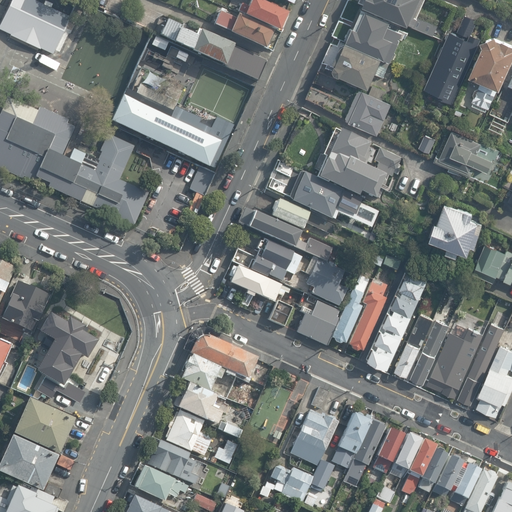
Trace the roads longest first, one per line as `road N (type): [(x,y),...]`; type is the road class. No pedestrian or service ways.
road 1 (residential): [(500,443),(211,311),(156,304)]
road 2 (tertiary): [(278,92),(206,257),(156,304)]
road 3 (tertiary): [(156,304),(156,356),(90,511)]
road 4 (tertiary): [(0,207),(128,267),(156,304)]
road 5 (residential): [(278,92),(423,171)]
